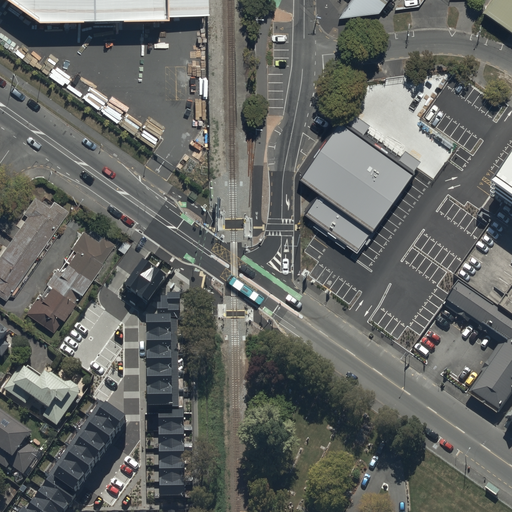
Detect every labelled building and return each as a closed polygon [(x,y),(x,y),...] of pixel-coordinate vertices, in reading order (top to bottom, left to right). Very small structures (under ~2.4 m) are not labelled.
[(14,0),(35,15),(163,13),(163,12),(163,0),(14,0)] [(163,0),(163,12),(206,11),(206,0),(163,0)] [(350,0),(342,12),(382,7),(386,0),(350,0)] [(511,0),(486,0),(485,1),(511,19),(511,0)] [(350,104),(304,170),(327,189),(328,188),(397,234),(403,225),(419,236),(449,195),(462,176),(445,165),(454,152),(456,154),(472,131),(442,110),(438,116),(433,113),(431,117),(428,115),(426,118),(402,102),(394,114),(384,108),(376,120),(350,104)] [(511,164),(491,194),(508,207),(511,209),(511,164)] [(44,201),(34,194),(24,207),(29,210),(0,252),(0,292),(6,297),(68,208),(54,198),(51,202),(46,198),(44,201)] [(511,209),(508,207),(454,279),(511,319),(511,209)] [(98,239),(83,228),(71,245),(72,246),(46,280),(47,281),(39,292),(25,310),(53,329),(114,242),(102,234),(98,239)] [(163,284),(141,269),(126,292),(148,306),(163,284)] [(511,396),(511,322),(455,283),(443,301),(506,345),(467,400),(496,420),(511,396)] [(160,302),(161,310),(157,310),(158,323),(148,324),(150,411),(177,410),(175,323),(177,323),(177,309),(178,309),(178,302),(178,299),(167,299),(167,302),(160,302)] [(118,315),(99,301),(77,332),(96,346),(118,315)] [(7,329),(0,323),(0,355),(2,357),(10,347),(3,341),(8,335),(5,333),(7,329)] [(24,369),(20,366),(5,389),(6,390),(5,392),(9,395),(11,393),(26,404),(32,397),(48,408),(43,415),(57,425),(80,393),(79,392),(79,391),(79,390),(79,389),(78,389),(78,388),(78,387),(77,386),(76,385),(75,384),(74,384),(73,383),(72,383),(71,382),(70,382),(69,382),(68,382),(67,382),(66,382),(65,382),(46,371),(41,378),(25,368),(24,369)] [(125,422),(101,406),(51,479),(55,481),(75,495),(125,422)] [(0,462),(7,468),(10,465),(24,475),(39,452),(25,442),(32,431),(0,408),(0,462)] [(163,501),(186,501),(183,414),(161,414),(163,501)] [(75,495),(55,481),(34,511),(69,511),(80,498),(75,495)]
